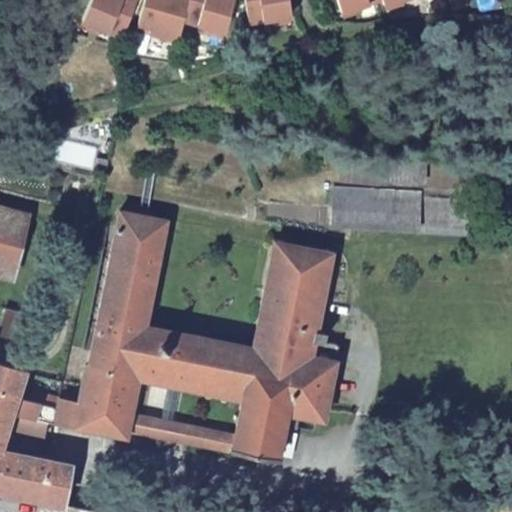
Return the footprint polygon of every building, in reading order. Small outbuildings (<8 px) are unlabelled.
[(76,0),(68,20),(108,36),(123,0),(76,0)] [(131,0),(127,19),(140,23),(137,32),(164,40),(171,20),(212,32),(221,0),(131,0)] [(232,0),(236,23),(278,17),(276,0),(232,0)] [(391,0),(326,0),(330,13),(372,1),(374,6),(391,0)] [(140,23),(127,19),(124,29),(137,32),(140,23)] [(416,196),(329,193),(328,226),(415,230),(416,196)] [(19,216),(0,212),(0,277),(6,279),(19,216)] [(134,387),(230,407),(235,378),(289,389),(283,421),(324,428),(328,402),(337,351),(311,346),(328,256),(272,245),(253,346),(144,326),(163,224),(116,215),(86,373),(82,372),(77,402),(55,399),(53,409),(11,401),(17,373),(0,369),(0,449),(11,452),(3,441),(5,434),(8,418),(47,425),(124,439),(124,435),(128,415),(134,387)] [(225,434),(221,453),(275,463),(283,421),(289,389),(235,378),(230,407),(225,434)] [(225,434),(128,415),(124,435),(221,453),(225,434)] [(8,418),(5,434),(44,441),(47,425),(8,418)] [(0,493),(60,505),(68,466),(11,452),(0,449),(0,493)]
